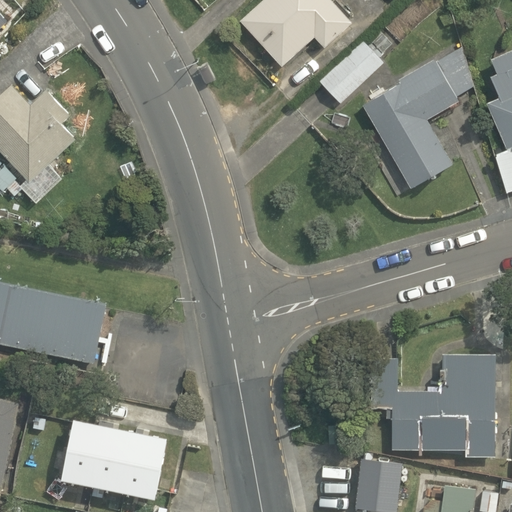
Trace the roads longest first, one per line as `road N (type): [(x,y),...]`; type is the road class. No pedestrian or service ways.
road 1 (tertiary): [(231,325),(195,167),(150,62),(111,0)]
road 2 (residential): [(231,325),(511,245)]
road 3 (tertiary): [(266,511),(231,325)]
